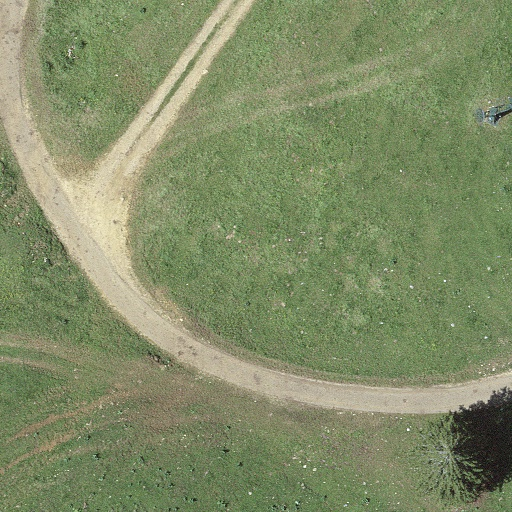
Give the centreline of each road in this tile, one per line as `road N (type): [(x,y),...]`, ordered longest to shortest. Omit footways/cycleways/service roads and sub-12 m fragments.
road 1 (track): [(511,389),(451,402),(322,394),(232,371),(168,338),(122,299),(27,151),(7,81),(9,0)]
road 2 (track): [(231,0),(74,232)]
